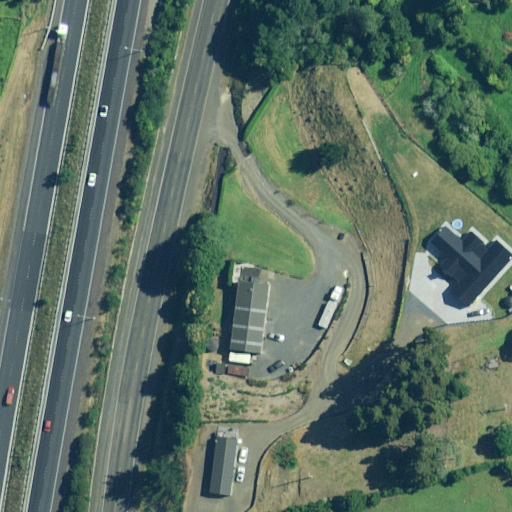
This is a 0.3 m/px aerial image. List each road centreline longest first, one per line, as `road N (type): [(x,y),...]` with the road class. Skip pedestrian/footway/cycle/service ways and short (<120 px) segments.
road 1 (secondary): [(114,511),(121,441),(215,0)]
road 2 (motorway): [(127,0),(37,511)]
road 3 (motorway): [(0,430),(75,0)]
